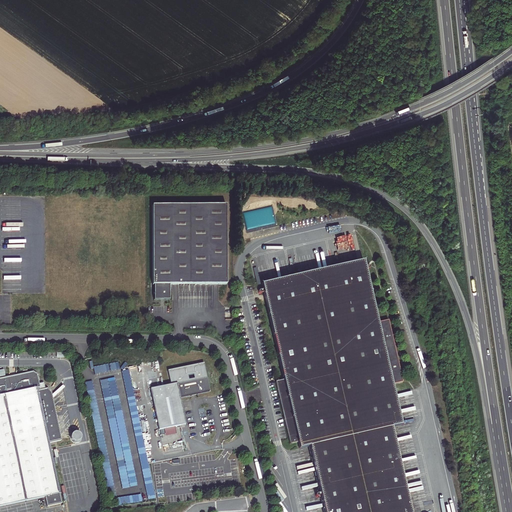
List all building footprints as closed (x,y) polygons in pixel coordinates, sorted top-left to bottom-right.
[(152,288),(152,303),(168,304),(168,288),(222,290),(224,210),(153,208),(151,288),(152,288)] [(362,261),(258,284),(281,380),(273,382),(287,444),(295,443),(296,449),(306,447),(321,511),(408,511),(389,427),(399,425),(362,261)] [(112,389),(161,378),(157,362),(94,375),(96,383),(103,382),(104,386),(111,384),(112,389)] [(151,390),(159,431),(186,425),(180,398),(210,391),(204,364),(169,373),(171,385),(151,390)] [(0,507),(42,499),(44,509),(59,506),(46,445),(59,442),(49,395),(45,391),(35,393),(35,390),(37,389),(34,376),(30,374),(0,380),(0,507)]
